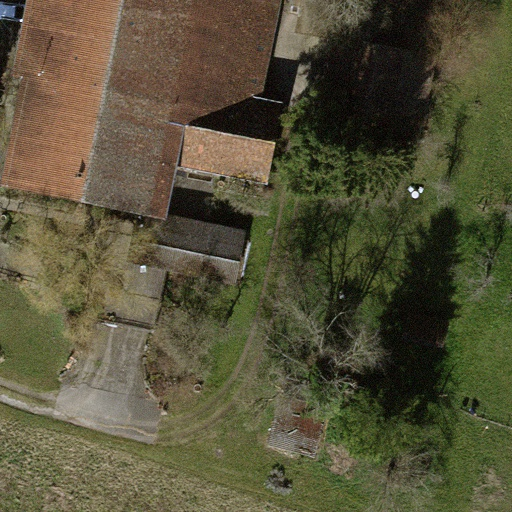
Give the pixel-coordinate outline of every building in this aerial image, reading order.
[(49,0),(13,178),(155,207),(166,152),(260,171),(273,110),(252,106),(273,0),(49,0)] [(436,59),(340,40),(325,117),(420,136),(436,59)] [(136,261),(232,283),(244,233),(148,211),(136,261)] [(405,338),(442,348),(448,326),(411,315),(405,338)] [(271,443),(315,456),(329,409),(285,396),(271,443)]
